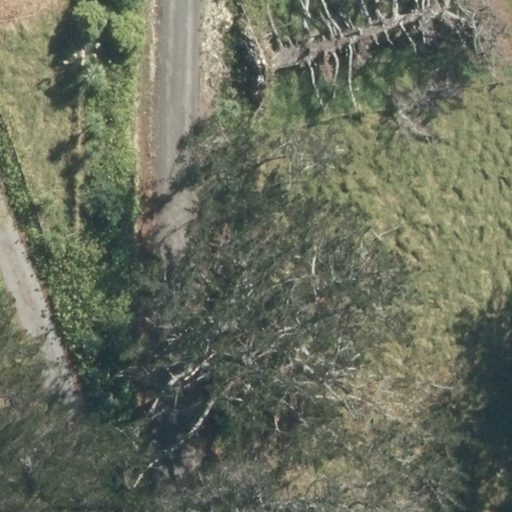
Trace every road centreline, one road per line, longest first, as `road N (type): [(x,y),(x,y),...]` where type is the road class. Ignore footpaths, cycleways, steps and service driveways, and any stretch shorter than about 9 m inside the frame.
road 1 (track): [(126,511),(188,0)]
road 2 (track): [(60,511),(0,371)]
